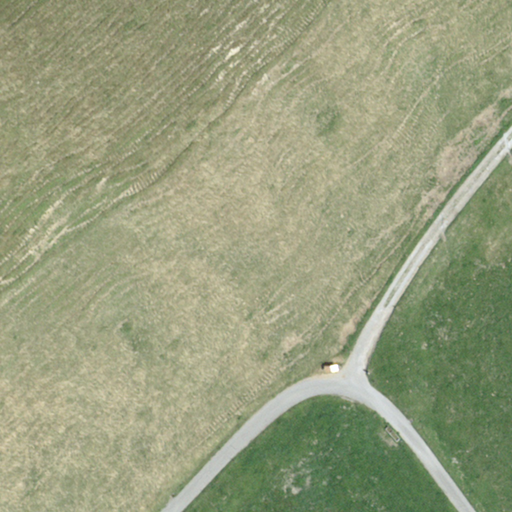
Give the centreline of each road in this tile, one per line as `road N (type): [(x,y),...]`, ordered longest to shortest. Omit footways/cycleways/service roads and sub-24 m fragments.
road 1 (track): [(354,386),(402,259),(511,123)]
road 2 (track): [(354,386),(322,385),(280,406),(176,511)]
road 3 (track): [(466,511),(403,424),(354,386)]
